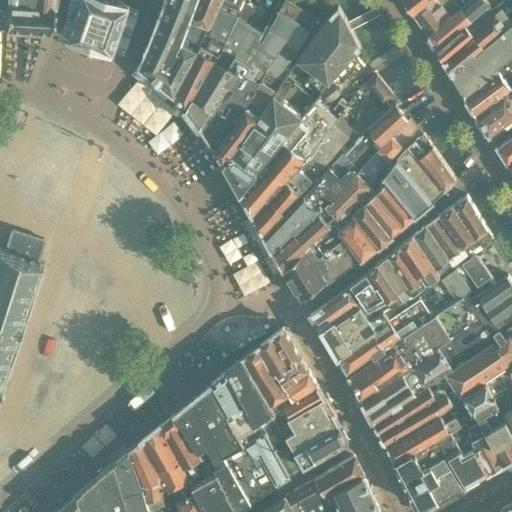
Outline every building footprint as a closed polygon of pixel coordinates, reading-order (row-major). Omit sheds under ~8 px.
[(2,0),(1,25),(41,27),(42,27),(43,27),(43,26),(44,26),(45,26),(45,25),(46,24),(46,23),(47,23),(47,22),(50,4),(50,0),(2,0)] [(81,0),(78,10),(79,10),(77,16),(76,16),(74,22),(72,30),(72,31),(70,37),(84,42),(99,47),(113,51),(116,44),(118,37),(121,30),(120,30),(122,24),(127,10),(129,3),(119,0),(81,0)] [(141,62),(140,63),(174,91),(175,88),(193,54),(199,42),(210,21),(220,0),(162,0),(163,0),(164,1),(147,46),(146,46),(145,48),(147,48),(141,62)] [(175,88),(174,91),(186,107),(210,63),(236,16),(243,0),(220,0),(210,21),(199,42),(193,54),(175,88)] [(210,63),(186,107),(199,124),(200,125),(211,107),(214,109),(238,70),(243,73),(244,73),(251,61),(252,61),(256,54),(270,64),(298,21),(305,10),(287,0),(285,0),(283,5),(279,2),(274,10),(261,33),(261,32),(261,31),(249,23),(257,10),(244,2),(236,16),(210,63)] [(404,0),(413,13),(416,17),(433,2),(439,9),(448,0),(468,0),(469,0),(468,0),(404,0)] [(433,2),(416,17),(428,34),(469,0),(468,0),(448,0),(439,9),(433,2)] [(468,0),(469,0),(428,34),(437,49),(488,6),(490,4),(486,0),(468,0)] [(488,6),(437,49),(444,61),(464,45),(463,44),(473,35),(471,33),(495,14),(510,2),(509,0),(508,1),(507,0),(504,0),(491,10),(488,6)] [(316,33),(297,60),(329,82),(361,47),(355,36),(350,26),(346,19),(339,6),(322,23),(316,33)] [(464,45),(444,61),(452,73),(506,29),(511,23),(506,28),(495,14),(471,33),(473,35),(463,44),(464,45)] [(511,23),(506,29),(452,73),(464,93),(511,55),(511,23)] [(266,72),(214,147),(225,162),(273,93),(290,70),(287,67),(297,52),(283,44),(270,64),(266,72)] [(211,107),(200,125),(203,129),(214,147),(266,72),(270,64),(256,54),(252,61),(251,61),(244,73),(243,73),(238,70),(214,109),(211,107)] [(511,55),(464,93),(466,96),(477,114),(511,87),(511,55)] [(366,83),(383,104),(394,95),(377,73),(366,83)] [(511,87),(477,114),(490,136),(511,119),(511,87)] [(273,93),(225,162),(242,192),(304,115),(273,93)] [(304,115),(242,192),(254,214),(318,143),(329,130),(333,125),(337,119),(316,101),(304,115)] [(14,114),(8,106),(0,103),(0,132),(1,132),(10,127),(14,114)] [(286,211),(264,234),(273,251),(294,232),(296,234),(320,213),(371,157),(385,140),(391,135),(408,119),(396,103),(367,128),(355,139),(354,141),(342,153),(286,211)] [(318,143),(254,214),(264,234),(286,211),(342,153),(354,141),(349,137),(333,125),(329,130),(318,143)] [(404,149),(398,157),(398,158),(433,200),(446,188),(423,161),(422,159),(422,158),(422,155),(422,154),(423,152),(433,145),(424,132),(404,149)] [(511,134),(497,146),(509,164),(511,161),(511,134)] [(294,232),(273,251),(273,252),(282,268),(305,248),(332,224),(335,228),(353,213),(364,203),(376,193),(372,189),(373,188),(377,174),(402,146),(396,140),(391,135),(385,140),(371,157),(320,213),(296,234),(294,232)] [(422,155),(422,158),(422,159),(423,161),(446,188),(456,178),(433,145),(423,152),(422,154),(422,155)] [(398,158),(382,178),(384,180),(415,215),(433,200),(398,158)] [(384,185),(376,193),(403,226),(415,215),(384,180),(381,182),(384,185)] [(376,193),(364,203),(390,236),(392,235),(403,226),(376,193)] [(467,194),(453,204),(481,243),(491,236),(467,194)] [(364,203),(353,213),(379,246),(390,236),(364,203)] [(453,204),(438,214),(465,251),(467,254),(481,243),(453,204)] [(353,213),(335,228),(344,238),(359,258),(361,260),(379,246),(353,213)] [(438,214),(425,224),(451,263),(455,268),(463,263),(470,258),(467,254),(465,251),(438,214)] [(305,248),(282,268),(301,298),(326,280),(326,281),(359,258),(344,238),(335,228),(332,224),(305,248)] [(425,224),(413,235),(439,273),(451,263),(425,224)] [(171,227),(161,232),(158,243),(167,260),(177,264),(188,259),(191,247),(182,230),(171,227)] [(0,396),(2,390),(3,391),(4,387),(10,370),(11,366),(16,352),(17,347),(22,333),(25,323),(31,306),(32,301),(40,278),(42,273),(45,263),(40,261),(41,258),(42,252),(43,249),(45,243),(47,239),(44,238),(29,233),(26,232),(15,229),(13,228),(12,231),(10,237),(9,241),(7,246),(6,250),(0,247),(0,396)] [(413,235),(398,246),(425,284),(439,273),(413,235)] [(398,246),(387,254),(408,281),(411,289),(414,293),(425,284),(398,246)] [(387,254),(377,262),(403,298),(405,301),(415,294),(414,293),(411,289),(408,281),(387,254)] [(470,258),(463,263),(477,286),(480,284),(490,277),(476,255),(470,258)] [(377,262),(366,271),(390,303),(398,313),(409,305),(405,301),(403,298),(377,262)] [(191,265),(182,270),(190,282),(199,277),(191,265)] [(457,269),(443,279),(457,301),(463,297),(472,291),(457,269)] [(366,271),(350,283),(361,297),(381,325),(398,313),(390,303),(366,271)] [(511,280),(508,274),(467,302),(476,315),(479,319),(485,329),(495,323),(511,309),(511,280)] [(327,300),(310,312),(320,326),(361,297),(350,283),(327,300)] [(361,297),(320,326),(321,328),(330,341),(338,355),(381,325),(361,297)] [(373,359),(350,375),(363,398),(439,346),(443,344),(474,322),(479,319),(476,315),(467,302),(463,297),(457,301),(432,317),(428,319),(423,322),(404,335),(405,338),(396,344),(373,359)] [(381,325),(338,355),(347,370),(371,355),(373,359),(396,344),(394,341),(404,335),(423,322),(428,319),(432,317),(420,298),(409,305),(398,313),(381,325)] [(474,322),(443,344),(457,364),(493,340),(494,341),(493,342),(507,363),(511,360),(511,359),(511,309),(495,323),(485,329),(479,319),(474,322)] [(272,334),(289,364),(301,356),(283,325),(272,334)] [(272,334),(260,343),(277,373),(289,364),(272,334)] [(122,371),(134,371),(148,358),(149,346),(141,338),(129,337),(115,351),(114,362),(122,371)] [(493,340),(457,364),(472,386),(507,363),(493,342),(494,341),(493,340)] [(260,343),(244,355),(276,416),(270,420),(271,422),(279,436),(279,435),(288,430),(283,424),(286,421),(282,415),(289,410),(286,406),(293,401),(291,398),(283,384),(277,373),(260,343)] [(439,346),(363,398),(375,420),(428,385),(429,384),(429,383),(434,380),(436,384),(447,376),(452,383),(460,394),(472,386),(457,364),(443,344),(439,346)] [(237,361),(226,369),(258,426),(262,424),(289,474),(298,469),(285,446),(285,445),(279,435),(279,436),(271,422),(270,420),(276,416),(244,355),(237,361)] [(289,364),(277,373),(283,384),(309,368),(301,356),(289,364)] [(511,364),(486,381),(494,397),(511,386),(511,364)] [(309,368),(283,384),(291,398),(297,394),(300,399),(319,387),(309,368)] [(226,369),(211,381),(252,456),(259,452),(276,484),(290,475),(289,474),(262,424),(258,426),(226,369)] [(428,385),(375,420),(380,431),(442,391),(446,391),(445,388),(452,383),(447,376),(436,384),(439,388),(432,392),(428,385)] [(211,381),(193,396),(251,500),(276,484),(259,452),(252,456),(211,381)] [(486,381),(462,397),(473,416),(478,413),(481,419),(503,463),(511,457),(511,430),(494,397),(486,381)] [(511,386),(494,397),(511,430),(511,386)] [(293,401),(286,406),(289,410),(292,416),(325,397),(319,387),(300,399),(294,403),(293,401)] [(442,391),(380,431),(386,442),(419,422),(441,409),(451,401),(456,397),(452,391),(446,391),(442,391)] [(193,396),(175,411),(203,456),(205,460),(211,457),(218,471),(238,509),(251,500),(193,396)] [(289,410),(282,415),(286,421),(293,431),(295,434),(333,412),(325,397),(292,416),(289,410)] [(420,426),(387,446),(395,461),(465,421),(469,419),(456,401),(450,406),(440,414),(420,426)] [(175,411),(161,422),(189,478),(194,485),(210,476),(218,471),(211,457),(205,460),(203,456),(175,411)] [(293,431),(286,435),(296,452),(340,426),(333,412),(295,434),(293,431)] [(466,445),(447,456),(463,484),(475,477),(476,478),(477,477),(478,477),(481,475),(483,474),(503,463),(481,419),(468,426),(471,431),(466,434),(469,439),(464,442),(466,445)] [(465,421),(395,461),(404,480),(404,479),(425,468),(447,456),(466,445),(464,442),(469,439),(466,434),(471,431),(468,426),(465,421)] [(161,422),(141,438),(142,438),(167,490),(169,502),(177,500),(196,491),(194,485),(189,478),(161,422)] [(340,426),(296,452),(304,465),(348,440),(340,426)] [(142,438),(129,448),(143,487),(151,511),(179,511),(177,500),(169,502),(167,490),(142,438)] [(129,448),(114,460),(129,511),(151,511),(143,487),(129,448)] [(315,478),(311,480),(320,496),(324,494),(335,489),(364,474),(356,456),(351,455),(315,478)] [(447,456),(425,468),(441,498),(462,485),(462,486),(463,485),(463,484),(447,456)] [(129,511),(114,460),(78,492),(78,493),(83,511),(129,511)] [(425,468),(404,479),(418,506),(425,508),(441,498),(425,468)] [(210,476),(194,485),(196,491),(206,508),(208,511),(232,511),(238,509),(218,471),(210,476)] [(380,511),(382,511),(364,474),(335,489),(324,494),(320,496),(311,480),(297,488),(286,495),(295,511),(380,511)] [(196,491),(177,500),(179,511),(208,511),(206,508),(196,491)] [(83,511),(78,493),(60,510),(60,511),(83,511)] [(295,511),(286,495),(259,511),(295,511)] [(511,511),(511,501),(503,507),(505,511),(511,511)]
